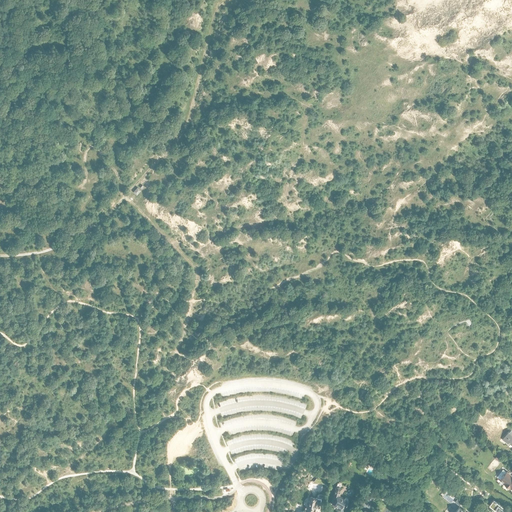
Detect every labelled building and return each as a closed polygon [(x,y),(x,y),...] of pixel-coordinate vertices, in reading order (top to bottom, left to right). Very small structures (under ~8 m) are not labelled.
[(511,429),(503,439),(508,443),(510,442),(511,443),(511,429)] [(376,463),(377,461),(366,456),(364,461),(373,466),(375,463),(376,463)] [(511,488),(511,476),(507,472),(501,480),(503,482),(503,483),(506,485),(506,484),(511,488)] [(341,489),(340,489),(340,488),(338,487),(337,488),(337,487),(336,487),(332,501),(334,501),(332,504),(338,507),(337,508),(342,511),(346,504),(347,505),(348,502),(349,500),(348,500),(348,499),(345,498),(344,498),(340,495),(341,489)] [(319,511),(322,498),(310,496),(309,499),(309,502),(306,502),(307,500),(300,497),(297,503),(304,506),(306,503),(309,504),(307,507),(308,510),(317,511),(319,511)] [(509,511),(494,500),(489,505),(495,510),(495,511),(494,510),(493,511),(509,511)]
